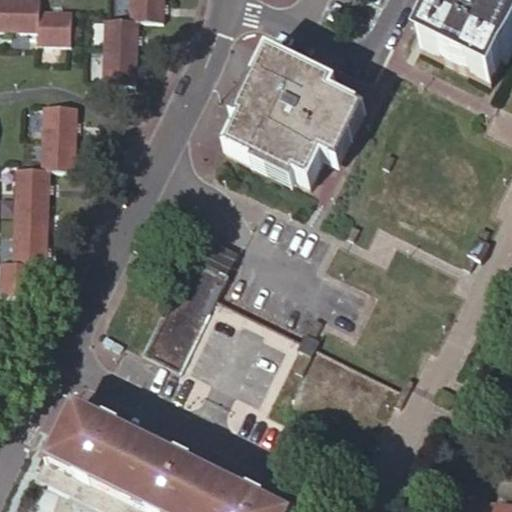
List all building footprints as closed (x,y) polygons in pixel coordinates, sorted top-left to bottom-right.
[(132,0),(132,24),(139,25),(164,25),(165,0),(132,0)] [(511,0),(450,0),(424,54),(492,88),(511,45),(511,0)] [(0,33),(8,33),(9,2),(0,1),(0,33)] [(39,34),(40,16),(40,3),(9,2),(8,33),(39,34)] [(72,17),(40,16),(39,34),(40,48),(72,49),(72,17)] [(105,55),(138,56),(139,25),(132,24),(106,24),(105,55)] [(137,88),(138,56),(105,55),(104,87),(137,88)] [(256,164),(311,192),(324,166),(332,169),(360,114),(333,101),(337,93),(269,58),(255,87),(259,89),(227,156),(254,169),(256,164)] [(46,110),(44,142),(77,144),(78,111),(46,110)] [(43,174),(51,174),(75,175),(77,144),(44,142),(43,174)] [(18,173),(17,205),(49,206),(51,174),(43,174),(18,173)] [(17,205),(16,236),(48,237),(49,206),(17,205)] [(355,238),(362,225),(355,222),(348,234),(355,238)] [(464,266),(473,270),(478,260),(484,263),(492,245),(485,242),(492,230),(484,226),(464,266)] [(16,236),(15,267),(34,268),(47,268),(48,237),(16,236)] [(243,256),(203,236),(194,255),(234,274),(243,256)] [(194,255),(147,351),(186,371),(234,274),(194,255)] [(34,268),(15,267),(3,267),(1,299),(33,300),(34,268)] [(300,369),(309,373),(324,342),(319,339),(328,321),(320,317),(303,349),(309,352),(300,369)] [(398,405),(405,409),(418,381),(412,378),(398,405)] [(276,511),(76,414),(49,469),(46,475),(120,511),(276,511)] [(481,511),(483,506),(451,502),(450,511),(481,511)]
